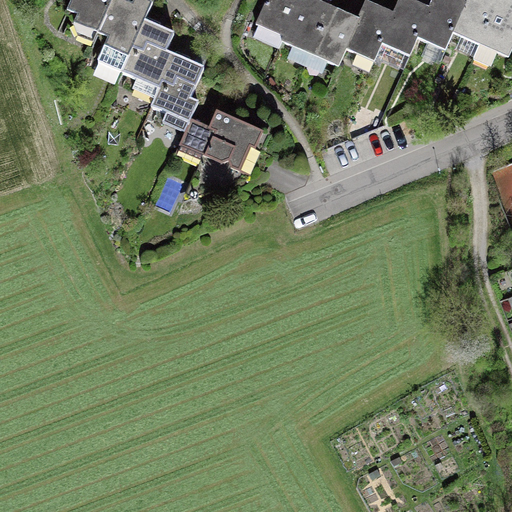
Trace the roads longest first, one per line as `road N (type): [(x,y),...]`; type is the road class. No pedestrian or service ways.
road 1 (residential): [(511,123),(293,213)]
road 2 (track): [(465,142),(478,181),(483,287),(511,359)]
